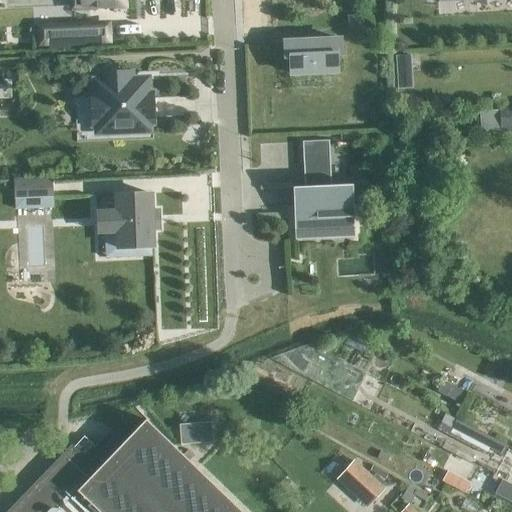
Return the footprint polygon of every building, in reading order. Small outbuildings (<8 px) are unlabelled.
[(71,0),(72,7),(96,6),(96,9),(113,8),(113,6),(123,6),(122,0),(71,0)] [(360,13),(348,14),(349,23),(360,23),(360,13)] [(73,25),(38,26),(38,43),(89,41),(88,24),(73,25)] [(339,40),(283,42),(283,58),(289,58),(289,74),(335,72),(335,56),(340,55),(339,40)] [(146,79),(130,80),(129,73),(118,73),(100,74),(101,81),(94,81),(95,93),(91,93),(92,125),(125,124),(125,132),(148,131),(148,123),(152,123),(150,94),(146,94),(146,79)] [(500,129),(511,127),(511,109),(499,110),(500,129)] [(328,141),(301,142),(303,187),(291,188),(293,231),(353,228),(352,210),(354,210),(354,204),(352,204),(351,185),(326,186),(325,180),(329,180),(328,141)] [(50,198),(50,179),(14,181),(15,199),(50,198)] [(145,230),(152,230),(152,228),(151,210),(145,210),(144,193),(108,194),(108,210),(97,211),(98,232),(99,257),(142,255),(142,247),(146,247),(145,230)] [(240,511),(144,419),(122,443),(110,432),(84,460),(71,447),(7,511),(240,511)] [(210,422),(178,425),(180,445),(211,443),(210,422)] [(441,448),(470,463),(474,455),(445,440),(441,448)] [(506,482),(511,470),(511,463),(501,458),(492,474),(506,482)] [(353,461),(337,479),(366,506),(383,488),(353,461)]
